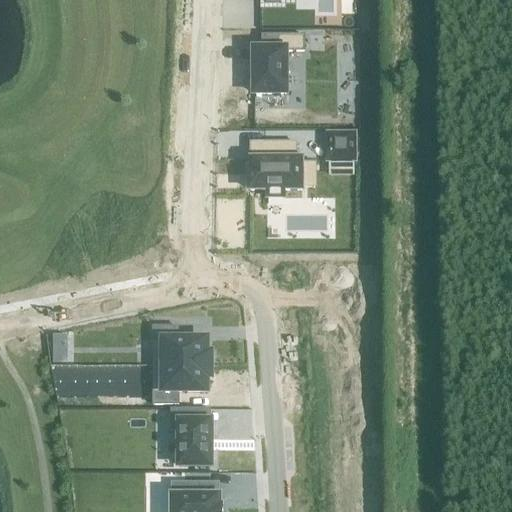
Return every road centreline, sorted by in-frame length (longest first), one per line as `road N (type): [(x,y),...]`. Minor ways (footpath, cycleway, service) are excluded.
road 1 (residential): [(195,287),(202,0)]
road 2 (residential): [(277,511),(256,294),(232,283),(195,287)]
road 3 (residential): [(0,329),(195,287)]
